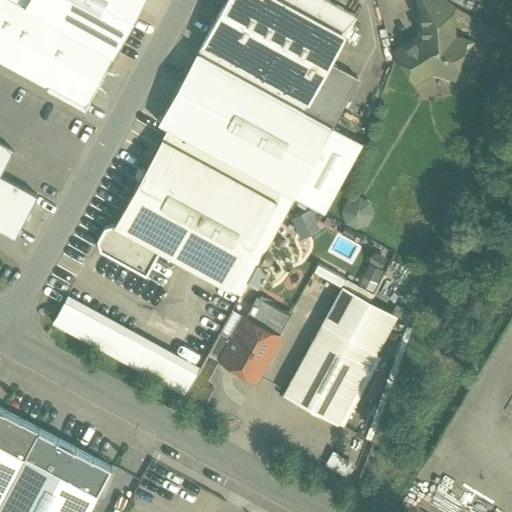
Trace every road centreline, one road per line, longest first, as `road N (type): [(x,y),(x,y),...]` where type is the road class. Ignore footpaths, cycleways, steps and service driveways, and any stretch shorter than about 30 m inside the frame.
road 1 (residential): [(1,331),(347,511)]
road 2 (residential): [(1,331),(181,0)]
